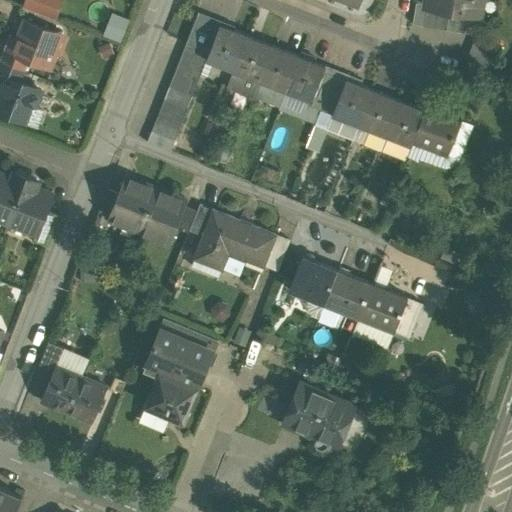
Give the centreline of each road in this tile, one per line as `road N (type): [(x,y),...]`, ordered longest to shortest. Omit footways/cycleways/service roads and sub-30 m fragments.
road 1 (residential): [(0,412),(95,171)]
road 2 (residential): [(265,0),(391,51),(396,0)]
road 3 (residential): [(95,171),(170,0)]
road 4 (tertiary): [(132,511),(0,456)]
road 5 (secondary): [(511,379),(470,511)]
road 6 (residential): [(185,511),(230,393)]
